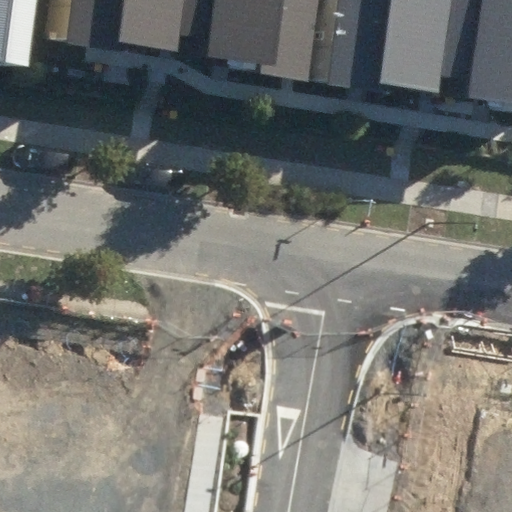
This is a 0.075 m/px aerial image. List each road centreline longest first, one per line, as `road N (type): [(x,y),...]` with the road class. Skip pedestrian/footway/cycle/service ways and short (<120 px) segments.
road 1 (residential): [(332,255),(0,206)]
road 2 (residential): [(288,511),(332,255)]
road 3 (residential): [(511,282),(332,255)]
